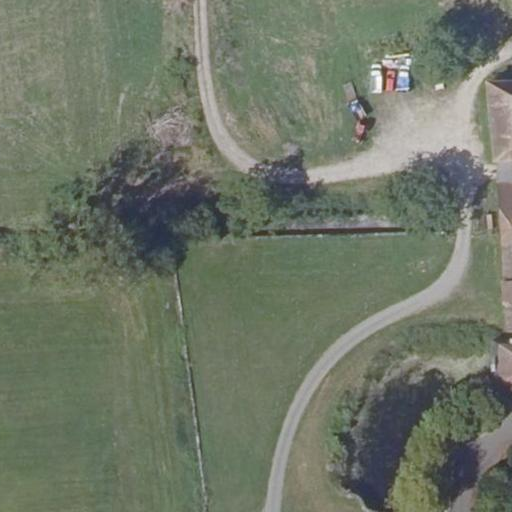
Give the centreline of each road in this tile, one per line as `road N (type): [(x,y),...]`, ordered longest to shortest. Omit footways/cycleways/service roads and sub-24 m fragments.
road 1 (track): [(270,511),(278,462),(312,379),(365,325),(434,301),(458,269),(461,81),(477,62),(511,60)]
road 2 (track): [(195,0),(211,111),(240,164),(270,180),(464,171)]
